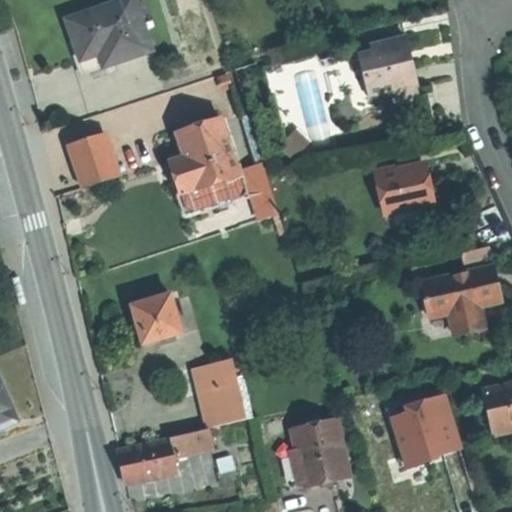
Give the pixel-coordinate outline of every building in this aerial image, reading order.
[(140,20),(132,0),(129,0),(67,22),(74,42),(85,75),(105,68),(115,65),(151,52),(140,20)] [(143,0),(132,0),(140,20),(150,16),(143,0)] [(359,56),(364,81),(369,80),(373,97),(392,93),(394,103),(416,99),(413,87),(415,87),(409,63),(404,37),(370,45),(372,53),(359,56)] [(85,75),(74,42),(69,44),(81,78),(86,76),(85,75)] [(118,72),(115,65),(105,68),(106,69),(108,76),(112,74),(118,72)] [(85,75),(86,76),(106,69),(105,68),(85,75)] [(369,80),(364,81),(368,98),(373,97),(369,80)] [(171,171),(178,194),(237,176),(219,121),(176,134),(183,157),(186,167),(171,171)] [(120,177),(105,133),(69,145),(83,189),(120,177)] [(186,167),(183,157),(175,160),(168,162),(171,171),(186,167)] [(385,214),(426,205),(422,187),(418,168),(377,177),(385,214)] [(237,176),(178,194),(185,214),(243,196),(237,176)] [(429,217),(426,205),(385,214),(388,227),(429,217)] [(486,248),(467,252),(470,266),(489,262),(486,248)] [(472,309),(479,307),(501,302),(497,285),(493,268),(421,284),(429,319),(447,315),(450,329),(475,324),(472,309)] [(171,296),(132,307),(137,327),(142,345),(181,334),(171,296)] [(485,330),(479,307),(472,309),(475,324),(477,332),(485,330)] [(477,332),(475,324),(450,329),(452,337),(477,332)] [(198,394),(237,385),(232,363),(193,372),(198,394)] [(207,430),(246,421),(237,385),(198,394),(207,430)] [(495,431),(511,427),(511,386),(487,392),(495,431)] [(0,428),(15,422),(5,399),(0,387),(0,428)] [(447,390),(386,408),(404,468),(465,450),(447,390)] [(327,478),(349,473),(337,416),(293,426),(298,446),(305,482),(327,478)] [(511,434),(511,427),(495,431),(497,438),(511,434)] [(207,430),(170,439),(170,441),(175,459),(211,450),(207,430)] [(170,441),(117,453),(121,471),(124,484),(178,472),(175,459),(170,441)] [(298,484),(305,482),(298,446),(291,447),(298,484)] [(215,473),(218,483),(235,479),(233,468),(215,473)]
